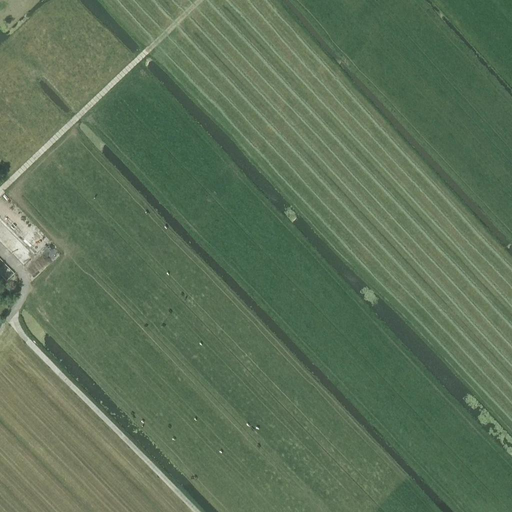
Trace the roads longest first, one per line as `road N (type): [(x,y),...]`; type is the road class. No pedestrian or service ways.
road 1 (track): [(0,252),(25,286),(11,314),(25,340),(191,511)]
road 2 (track): [(0,190),(200,0)]
